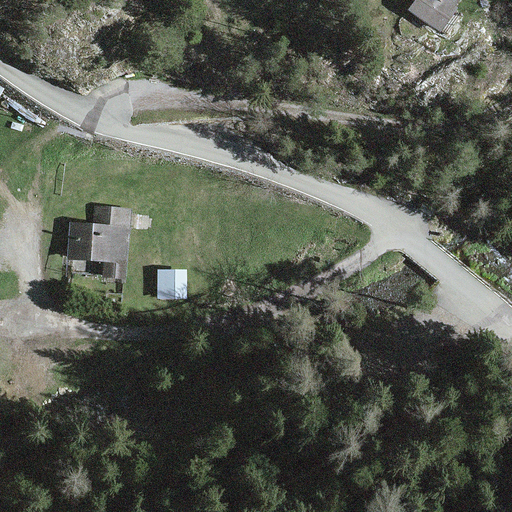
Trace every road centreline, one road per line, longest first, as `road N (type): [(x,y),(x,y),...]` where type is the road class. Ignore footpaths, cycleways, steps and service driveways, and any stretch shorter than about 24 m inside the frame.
road 1 (unclassified): [(511,324),(366,210),(306,182),(88,117),(0,64)]
road 2 (track): [(88,117),(117,99),(142,96),(448,125),(511,101)]
road 3 (track): [(401,231),(291,295),(209,323),(141,333),(0,313)]
road 4 (track): [(0,185),(14,205),(41,321)]
